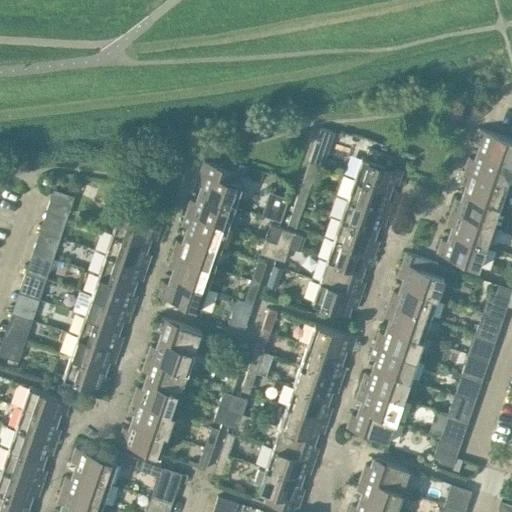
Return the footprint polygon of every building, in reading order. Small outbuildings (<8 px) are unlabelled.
[(482,144),(479,151),(511,163),(511,162),(511,139),(478,128),(473,142),(482,144)] [(361,156),(353,177),(386,189),(389,181),(397,184),(401,170),(390,167),(393,157),(367,148),(364,157),(361,156)] [(468,157),(464,169),(505,183),(511,163),(479,151),(476,160),(468,157)] [(310,153),(308,162),(316,164),(319,156),(310,153)] [(203,187),(200,194),(233,206),(240,184),(232,181),(235,171),(203,161),(195,184),(203,187)] [(308,162),(300,183),(309,185),(316,164),(308,162)] [(468,184),(465,193),(498,204),(505,183),(464,169),(460,182),(468,184)] [(353,177),(346,198),(387,212),(391,199),(384,197),(386,189),(353,177)] [(300,183),(294,203),(302,206),(309,185),(300,183)] [(52,189),(45,210),(66,217),(73,196),(52,189)] [(453,201),(451,209),(491,224),(503,228),(510,208),(498,204),(492,202),(465,193),(462,200),(455,198),(453,201)] [(190,199),(185,212),(226,226),(233,206),(200,194),(198,202),(190,199)] [(346,198),(339,219),(372,230),(375,222),(383,224),(387,212),(346,198)] [(294,203),(287,223),(295,226),(302,206),(294,203)] [(267,217),(271,218),(279,221),(283,208),(271,204),(267,217)] [(454,226),(451,233),(484,244),(491,224),(451,209),(446,223),(454,226)] [(118,211),(111,233),(144,244),(147,236),(155,238),(160,225),(118,211)] [(189,227),(187,235),(219,246),(226,226),(185,212),(181,225),(189,227)] [(339,219),(332,239),(373,253),(377,240),(370,237),(372,230),(339,219)] [(41,222),(38,231),(59,237),(62,229),(41,222)] [(269,224),(264,239),(276,243),(281,228),(269,224)] [(281,228),(276,243),(288,247),(288,246),(293,232),(281,228)] [(38,231),(35,239),(56,246),(59,237),(38,231)] [(293,232),(288,246),(300,250),(304,236),(293,232)] [(111,233),(104,253),(145,267),(150,254),(142,252),(144,244),(111,233)] [(441,238),(436,252),(476,266),(484,244),(451,233),(449,241),(441,238)] [(176,240),(171,253),(212,267),(219,246),(187,235),(184,243),(176,240)] [(259,253),(267,256),(271,257),(276,243),(264,239),(259,253)] [(332,239),(325,260),(358,271),(361,263),(369,266),(373,253),(332,239)] [(276,243),(271,257),(283,261),(288,247),(276,243)] [(402,261),(397,275),(405,278),(403,285),(435,296),(442,275),(441,274),(445,263),(414,253),(405,250),(402,261)] [(104,253),(97,273),(130,284),(133,277),(141,279),(145,267),(104,253)] [(175,268),(173,276),(205,287),(212,267),(171,253),(167,266),(175,268)] [(257,259),(250,280),(258,283),(265,262),(257,259)] [(325,260),(319,280),(360,293),(364,281),(356,278),(358,271),(325,260)] [(27,262),(24,271),(45,278),(48,269),(27,262)] [(273,264),(265,286),(274,289),(281,267),(273,264)] [(24,271),(22,279),(42,286),(45,278),(24,271)] [(97,273),(90,294),(131,308),(135,295),(128,292),(130,284),(97,273)] [(162,281),(157,295),(165,297),(162,306),(195,317),(198,308),(205,287),(173,276),(170,284),(162,281)] [(250,280),(243,300),(251,303),(258,283),(250,280)] [(355,306),(360,293),(319,280),(311,301),(344,313),(347,304),(355,306)] [(392,290),(388,303),(429,316),(435,296),(403,285),(400,293),(392,290)] [(485,299),(505,306),(508,297),(488,290),(485,299)] [(90,294),(83,314),(116,326),(119,318),(127,320),(131,308),(90,294)] [(236,320),(244,323),(251,303),(243,300),(236,320)] [(391,319),(389,325),(422,336),(429,316),(388,303),(383,316),(391,319)] [(13,304),(10,312),(31,319),(34,311),(13,304)] [(268,308),(261,328),(268,331),(275,310),(268,308)] [(10,312),(8,320),(28,327),(31,319),(10,312)] [(83,314),(76,335),(117,349),(122,336),(114,333),(116,326),(83,314)] [(163,332),(160,340),(193,351),(200,330),(160,316),(155,330),(163,332)] [(314,323),(307,344),(341,355),(344,348),(350,350),(355,337),(314,323)] [(476,324),(474,332),(494,338),(497,331),(476,324)] [(378,331),(373,345),(414,358),(422,336),(389,325),(386,334),(378,331)] [(261,328),(254,349),(261,352),(268,331),(261,328)] [(471,341),(491,348),(494,338),(474,332),(471,341)] [(76,335),(69,355),(103,367),(105,359),(113,361),(117,349),(76,335)] [(150,346),(146,358),(186,372),(193,351),(160,340),(158,348),(150,346)] [(238,343),(231,364),(239,366),(246,346),(238,343)] [(307,344),(300,365),(341,379),(345,366),(338,364),(341,355),(307,344)] [(377,360),(375,367),(407,378),(414,358),(373,345),(369,357),(377,360)] [(20,353),(0,346),(0,355),(7,358),(5,365),(14,368),(20,353)] [(254,349),(247,369),(255,372),(261,352),(254,349)] [(62,376),(71,379),(103,390),(108,377),(100,374),(103,367),(69,355),(62,376)] [(149,373),(147,381),(179,392),(186,372),(146,358),(141,371),(149,373)] [(224,385),(232,387),(239,366),(231,364),(224,385)] [(300,365),(293,385),(327,396),(330,389),(336,392),(341,379),(300,365)] [(462,366),(460,373),(480,380),(483,373),(462,366)] [(364,372),(360,384),(400,398),(407,378),(375,367),(372,375),(364,372)] [(247,369),(240,390),(248,393),(255,372),(247,369)] [(456,383),(477,390),(480,380),(460,373),(456,383)] [(136,386),(132,398),(172,413),(179,392),(147,381),(144,389),(136,386)] [(363,401),(361,407),(393,420),(400,398),(360,384),(355,398),(363,401)] [(293,385),(286,405),(327,419),(331,407),(324,405),(327,396),(293,385)] [(28,386),(21,407),(50,417),(54,418),(56,411),(64,414),(69,399),(28,386)] [(222,390),(217,405),(229,409),(234,394),(222,390)] [(234,394),(229,409),(241,413),(246,398),(234,394)] [(135,414),(133,422),(166,433),(172,413),(132,398),(127,412),(135,414)] [(212,419),(220,422),(224,423),(226,417),(229,409),(217,405),(212,419)] [(286,405),(278,426),(311,437),(314,429),(322,432),(327,419),(286,405)] [(449,406),(446,414),(466,421),(469,413),(449,406)] [(21,407),(14,427),(55,441),(59,428),(51,426),(54,418),(50,417),(21,407)] [(351,412),(346,425),(346,427),(386,440),(393,420),(361,407),(358,415),(351,412)] [(226,417),(224,423),(236,428),(241,413),(229,409),(226,417)] [(443,422),(464,429),(466,421),(446,414),(443,422)] [(122,427),(118,440),(158,454),(166,433),(133,422),(130,430),(122,427)] [(210,425),(203,445),(211,449),(218,428),(210,425)] [(278,426),(272,446),(313,460),(317,447),(309,444),(311,437),(278,426)] [(14,427),(7,448),(40,459),(43,451),(51,454),(55,441),(14,427)] [(226,431),(219,451),(227,454),(234,433),(226,431)] [(203,445),(196,466),(204,469),(211,449),(203,445)] [(272,446),(265,467),(298,478),(300,470),(309,473),(313,460),(272,446)] [(78,463),(75,471),(108,482),(115,461),(75,447),(70,460),(78,463)] [(452,463),(455,455),(434,447),(432,456),(452,463)] [(7,448),(0,468),(41,482),(46,469),(38,467),(40,459),(7,448)] [(219,451),(212,472),(220,475),(227,454),(219,451)] [(364,464),(360,475),(400,489),(407,468),(375,457),(372,466),(364,464)] [(267,492),(263,501),(295,511),(303,488),(295,486),(298,478),(265,467),(263,470),(258,468),(254,481),(259,483),(257,488),(267,492)] [(0,468),(0,490),(26,500),(28,492),(37,495),(41,482),(0,468)] [(65,476),(60,489),(101,503),(108,482),(75,471),(73,479),(65,476)] [(154,483),(175,490),(178,482),(157,475),(154,483)] [(364,491),(361,499),(393,510),(400,489),(360,475),(356,488),(364,491)] [(439,488),(435,501),(443,504),(447,491),(439,488)] [(64,504),(61,511),(97,511),(101,503),(60,489),(56,501),(64,504)] [(0,490),(0,511),(30,511),(31,510),(23,507),(26,500),(0,490)] [(447,491),(443,504),(463,511),(467,498),(447,491)] [(217,495),(214,503),(235,511),(238,502),(217,495)] [(350,504),(347,511),(392,511),(393,510),(361,499),(358,507),(350,504)] [(511,511),(511,503),(500,500),(498,507),(511,511)]
